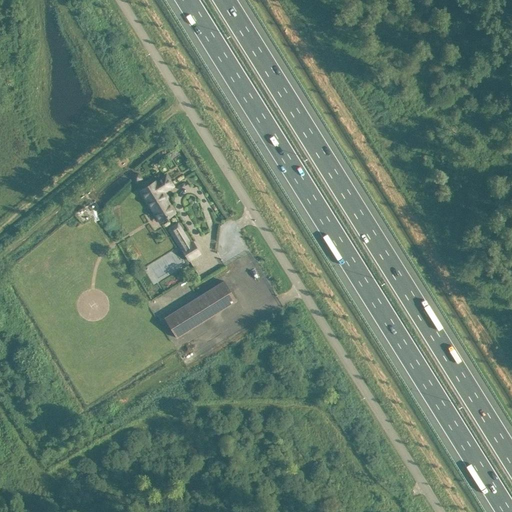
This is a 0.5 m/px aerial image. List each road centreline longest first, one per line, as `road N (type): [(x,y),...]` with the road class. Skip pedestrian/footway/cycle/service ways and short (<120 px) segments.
road 1 (unclassified): [(440,511),(123,0)]
road 2 (motorway): [(192,0),(508,511)]
road 3 (motorway): [(511,458),(225,0)]
road 4 (track): [(0,247),(188,103)]
road 5 (track): [(511,73),(401,138)]
